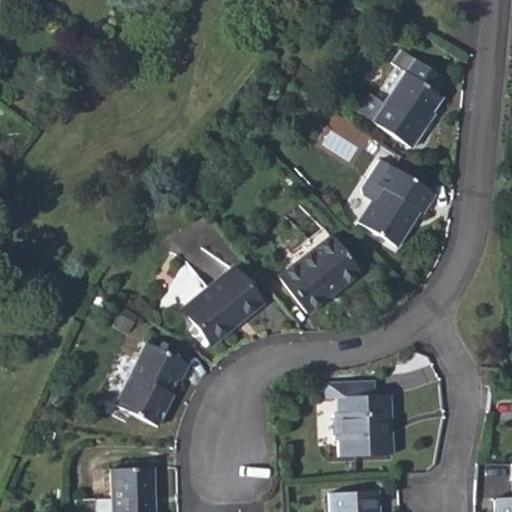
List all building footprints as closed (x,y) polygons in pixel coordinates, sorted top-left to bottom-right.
[(373,119),(411,143),(426,120),(424,119),(441,93),(432,87),(442,72),(401,46),(391,61),(404,70),(373,119)] [(432,191),(378,155),(360,184),(361,191),(370,197),(356,218),(393,243),(416,206),(420,209),(432,191)] [(272,267),(307,310),(357,268),(321,226),(272,267)] [(182,300),(209,339),(263,300),(235,263),(182,300)] [(115,404),(159,423),(166,404),(163,402),(175,377),(179,379),(187,360),(144,340),(115,404)] [(332,445),(333,461),(388,458),(385,399),(370,399),(370,383),(319,386),(320,402),(335,401),(335,417),(326,417),(328,445),(332,445)] [(100,498),(100,511),(158,511),(157,468),(112,469),(113,498),(100,498)] [(378,511),(377,494),(327,498),(327,511),(378,511)] [(511,511),(511,497),(510,498),(492,498),(493,511),(511,511)]
